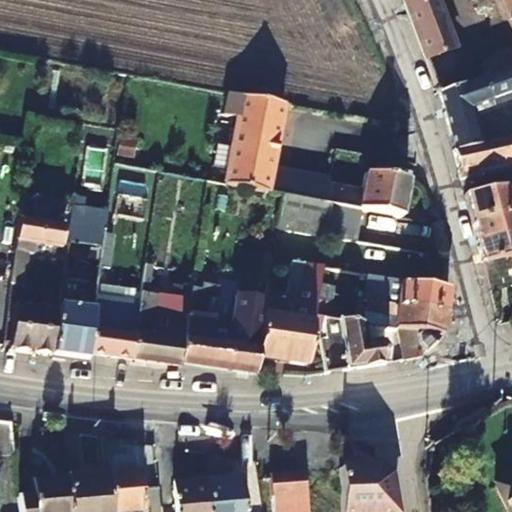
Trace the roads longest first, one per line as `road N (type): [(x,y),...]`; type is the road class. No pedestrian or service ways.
road 1 (tertiary): [(388,399),(205,410),(0,388)]
road 2 (residential): [(496,378),(442,187)]
road 3 (residential): [(442,187),(378,0)]
